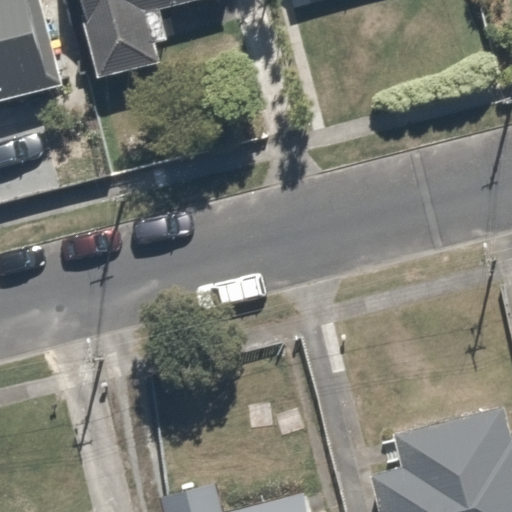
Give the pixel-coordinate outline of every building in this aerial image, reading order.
[(44,0),(0,0),(0,110),(70,91),(44,0)] [(79,0),(108,82),(173,60),(161,23),(228,0),(79,0)] [(364,5),(319,17),(342,104),(387,92),(364,5)] [(410,473),(376,481),(382,511),(511,511),(511,411),(402,436),(410,473)] [(325,511),(323,504),(293,511),(231,511),(224,484),(166,500),(169,511),(325,511)]
